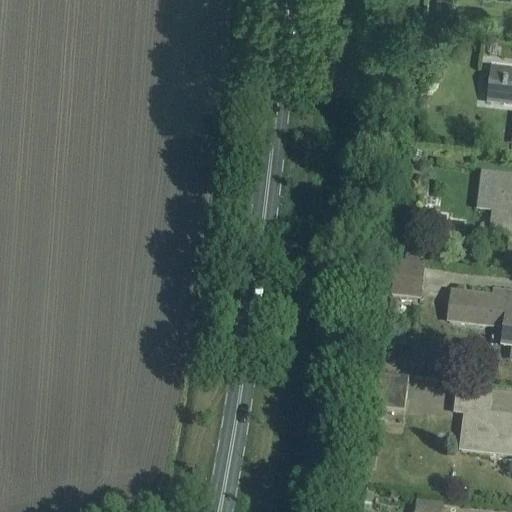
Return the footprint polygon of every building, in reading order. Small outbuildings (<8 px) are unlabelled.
[(489,71),(487,81),(490,81),(507,83),(504,105),(511,105),(511,73),(491,71),(489,71)] [(511,180),(484,177),(480,211),(492,212),(489,235),(511,239),(511,180)] [(419,299),(423,265),(425,256),(410,254),(411,249),(406,249),(405,263),(396,262),(393,296),(419,299)] [(511,295),(508,295),(494,293),(493,300),(452,294),(448,323),(505,330),(503,347),(511,347),(511,295)] [(390,325),(389,338),(407,340),(408,327),(390,325)] [(405,414),(409,380),(382,377),(377,411),(405,414)] [(490,399),(470,396),(456,394),(454,415),(464,416),(460,452),(511,458),(511,419),(495,418),(494,421),(487,420),(490,399)] [(416,511),(441,511),(443,505),(417,502),(416,511)]
